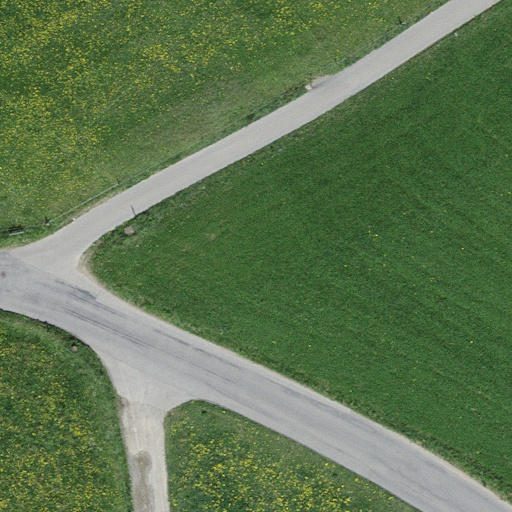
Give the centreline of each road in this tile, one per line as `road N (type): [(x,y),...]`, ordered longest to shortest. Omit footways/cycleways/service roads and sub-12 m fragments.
road 1 (track): [(0,277),(475,0)]
road 2 (unclassified): [(0,284),(126,329),(370,448),(468,511)]
road 3 (track): [(152,511),(126,329)]
